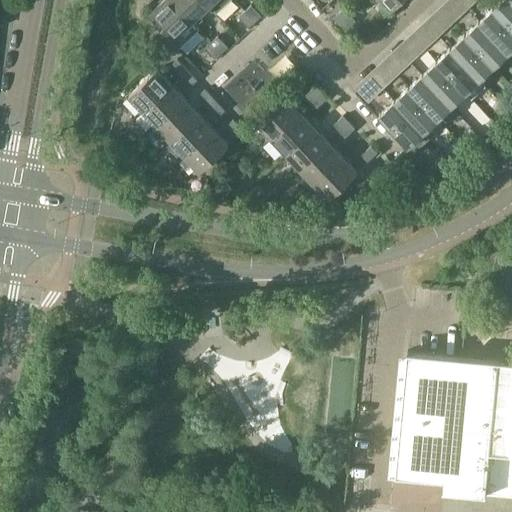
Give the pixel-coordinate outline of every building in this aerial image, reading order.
[(193,20),(173,0),(162,0),(151,11),(175,37),(193,20)] [(204,0),(173,0),(193,20),(209,5),(204,0)] [(382,0),(390,8),(398,0),(382,0)] [(467,9),(458,0),(455,0),(451,4),(461,15),(467,9)] [(458,0),(467,9),(473,3),(470,0),(458,0)] [(511,0),(500,0),(493,7),(511,27),(511,0)] [(252,4),(246,10),(256,21),(262,15),(252,4)] [(511,27),(493,7),(479,20),(508,51),(511,47),(511,27)] [(340,24),(350,14),(345,8),(334,18),(340,24)] [(256,21),(246,10),(239,16),(250,27),(256,21)] [(356,20),(350,14),(340,24),(345,30),(356,20)] [(435,18),(429,24),(439,35),(445,29),(435,18)] [(479,20),(464,33),(494,65),(508,51),(479,20)] [(439,35),(429,24),(423,30),(433,41),(439,35)] [(464,33),(450,47),(479,78),(494,65),(464,33)] [(219,35),(212,41),(222,52),(229,46),(219,35)] [(222,52),(212,41),(206,47),(216,58),(222,52)] [(407,45),(401,51),(411,61),(417,56),(407,45)] [(450,47),(436,60),(465,91),(479,78),(450,47)] [(411,61),(401,51),(395,57),(405,67),(411,61)] [(187,69),(177,59),(171,65),(181,75),(187,69)] [(465,91),(436,60),(422,73),(451,104),(465,91)] [(143,110),(172,83),(158,67),(129,94),(143,110)] [(197,80),(187,69),(181,75),(191,86),(197,80)] [(389,82),(379,71),(373,77),(383,88),(389,82)] [(451,104),(422,73),(408,86),(437,117),(451,104)] [(383,88),(373,77),(367,83),(377,94),(383,88)] [(172,83),(143,110),(157,125),(186,98),(172,83)] [(310,102),(321,92),(315,86),(304,96),(310,102)] [(408,86),(394,99),(423,130),(437,117),(408,86)] [(215,99),(205,89),(199,95),(209,105),(215,99)] [(321,92),(310,102),(316,108),(327,98),(321,92)] [(272,137),(301,110),(286,95),(257,122),(272,137)] [(186,98),(157,125),(171,140),(200,113),(186,98)] [(225,110),(215,99),(209,105),(219,116),(225,110)] [(423,130),(394,99),(379,113),(409,144),(423,130)] [(301,110),(272,137),(286,152),(315,125),(301,110)] [(214,128),(200,113),(171,140),(185,155),(214,128)] [(338,132),(349,121),(343,115),(332,125),(338,132)] [(243,130),(233,119),(227,125),(237,135),(243,130)] [(349,121),(338,132),(344,138),(355,128),(349,121)] [(329,140),(315,125),(286,152),(300,167),(329,140)] [(214,128),(185,155),(200,170),(228,143),(214,128)] [(342,155),(329,140),(300,167),(314,182),(342,155)] [(377,152),(371,146),(360,156),(367,163),(377,152)] [(450,151),(446,155),(454,164),(455,165),(459,161),(458,160),(450,151)] [(357,171),(342,155),(314,182),(328,197),(357,171)] [(433,159),(425,166),(431,172),(437,179),(444,172),(433,159)] [(227,181),(213,194),(223,197),(232,188),(227,181)] [(511,359),(463,355),(408,350),(396,472),(444,477),(443,487),(443,488),(486,492),(511,494),(511,359)]
